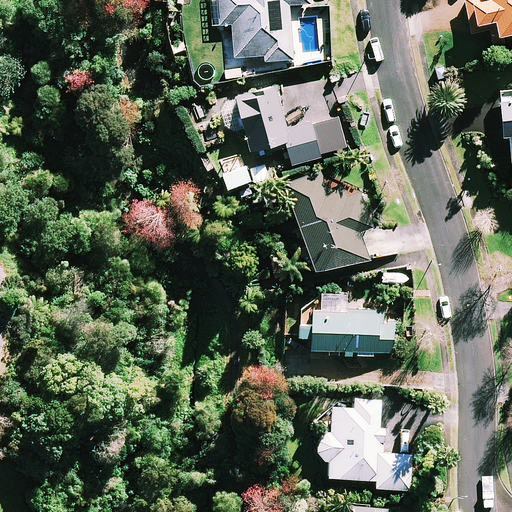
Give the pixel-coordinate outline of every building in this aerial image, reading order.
[(310,2),(309,0),(216,0),(218,22),(232,21),(234,55),(264,53),(264,59),(293,57),(289,3),(310,2)] [(490,28),(493,45),(508,42),(507,32),(511,31),(511,0),(465,0),(471,32),(490,28)] [(320,155),(297,78),(221,101),(230,130),(244,126),(252,150),(283,141),(290,164),(320,155)] [(511,97),(501,98),(501,132),(510,132),(510,158),(511,157),(511,97)] [(327,187),(321,170),(285,183),(315,267),(368,257),(359,230),(373,225),(359,188),(345,193),(341,182),(327,187)] [(393,351),(395,319),(382,318),(382,312),(313,308),(312,319),(301,318),(300,332),(311,333),(311,346),(393,351)] [(325,463),(324,477),(374,480),(373,488),(408,490),(410,456),(381,454),(382,429),(377,429),(379,401),(351,399),(351,404),(330,403),(328,428),(328,430),(325,430),(322,431),(320,433),(317,435),(316,437),(314,440),(313,443),(313,445),(313,448),(314,451),(315,454),(316,456),(318,459),(321,460),(323,462),(325,463)]
